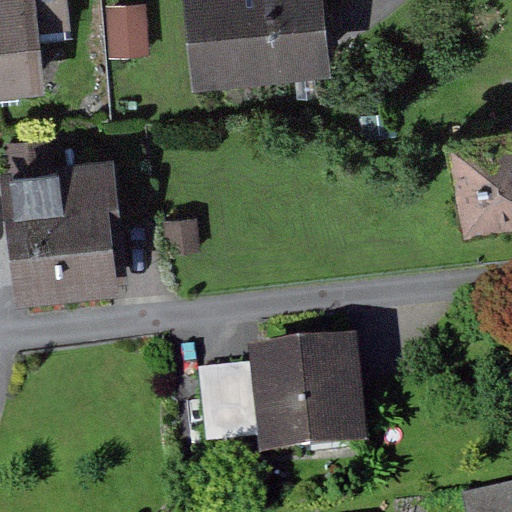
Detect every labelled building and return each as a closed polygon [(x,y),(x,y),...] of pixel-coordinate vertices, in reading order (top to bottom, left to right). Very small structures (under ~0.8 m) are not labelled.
[(0,0),(0,87),(44,83),(39,22),(78,19),(75,0),(0,0)] [(189,0),(198,72),(337,56),(330,0),(189,0)] [(511,109),(452,120),(470,217),(511,208),(511,109)] [(0,204),(0,285),(126,274),(116,163),(18,172),(21,202),(0,204)] [(229,366),(208,368),(217,445),(264,440),(266,457),(375,445),(362,337),(252,350),(254,363),(229,366)] [(511,511),(511,484),(473,493),(476,511),(511,511)]
